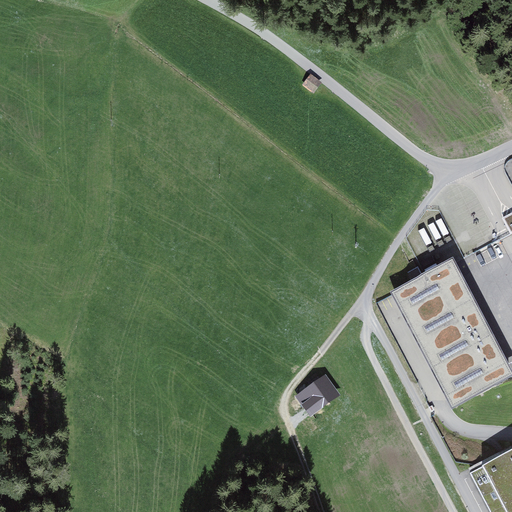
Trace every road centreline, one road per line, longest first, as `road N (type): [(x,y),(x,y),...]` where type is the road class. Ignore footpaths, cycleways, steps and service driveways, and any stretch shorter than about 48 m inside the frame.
road 1 (unclassified): [(206,0),(269,36),(447,169),(511,147)]
road 2 (track): [(324,511),(283,403),(360,301)]
road 3 (track): [(372,323),(363,336),(454,511)]
